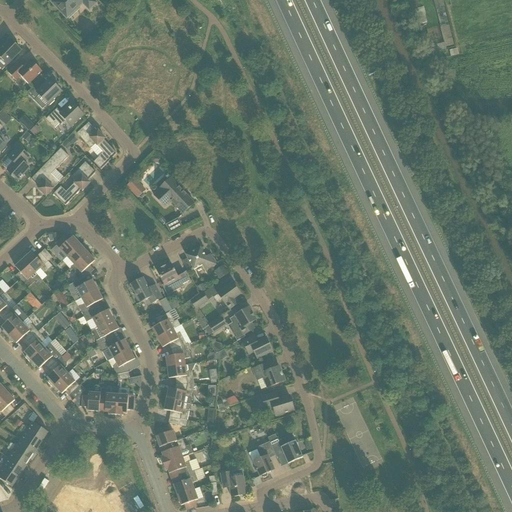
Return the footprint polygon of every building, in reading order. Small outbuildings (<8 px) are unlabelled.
[(89,11),(97,3),(93,0),(55,0),(52,3),(67,19),(83,4),(89,11)] [(444,7),(442,0),(432,0),(435,9),(444,7)] [(0,58),(7,66),(7,65),(21,51),(10,40),(0,49),(0,58)] [(16,81),(17,80),(21,77),(29,85),(42,72),(39,69),(40,68),(35,63),(34,64),(31,61),(24,68),(19,63),(8,73),(16,81)] [(34,101),(36,99),(39,96),(48,105),(48,104),(50,106),(55,101),(53,100),(61,92),(50,80),(38,92),(33,87),(27,94),(34,101)] [(71,127),(84,115),(72,103),(62,113),(57,109),(46,119),(55,128),(59,124),(61,127),(66,122),(71,127)] [(34,126),(28,121),(23,126),(29,132),(34,126)] [(94,162),(101,170),(117,154),(104,140),(105,139),(98,131),(96,132),(89,123),(77,134),(91,149),(98,158),(94,162)] [(41,131),(36,127),(31,131),(36,136),(41,131)] [(27,133),(22,138),(28,143),(33,138),(27,133)] [(69,139),(74,145),(77,141),(73,135),(69,139)] [(68,141),(63,146),(68,150),(72,145),(68,141)] [(24,163),(30,157),(19,147),(8,158),(14,163),(7,171),(18,181),(29,168),(24,163)] [(56,170),(69,156),(61,149),(31,180),(39,188),(38,189),(46,197),(59,183),(51,175),(56,170)] [(61,187),(53,195),(65,206),(81,190),(82,191),(90,183),(88,181),(96,173),(85,163),(71,178),(76,182),(66,192),(61,187)] [(195,204),(171,178),(159,189),(160,190),(154,196),(165,207),(171,202),(183,215),(195,204)] [(126,187),(138,199),(146,191),(135,179),(126,187)] [(169,233),(182,227),(177,219),(165,225),(169,233)] [(49,235),(50,242),(54,241),(53,239),(59,238),(58,233),(52,234),(52,235),(49,235)] [(67,257),(80,245),(73,237),(68,241),(64,237),(55,245),(67,257)] [(74,265),(88,253),(86,251),(87,250),(84,246),(82,247),(80,245),(67,257),(74,265)] [(186,256),(194,270),(203,265),(206,272),(219,266),(210,255),(205,258),(201,248),(186,256)] [(53,258),(45,249),(40,253),(48,262),(53,258)] [(48,262),(40,253),(36,257),(32,252),(29,255),(27,253),(22,258),(36,273),(40,269),(45,274),(53,267),(48,262)] [(79,281),(84,278),(88,276),(94,270),(90,266),(95,261),(88,253),(74,265),(78,270),(75,272),(75,277),(79,281)] [(36,273),(22,258),(16,263),(18,265),(15,267),(19,272),(15,276),(27,289),(35,282),(31,278),(36,273)] [(188,282),(188,280),(182,269),(176,273),(171,264),(166,266),(165,267),(162,268),(161,269),(157,271),(169,294),(182,287),(181,285),(188,282)] [(195,269),(198,275),(205,272),(202,266),(195,269)] [(214,272),(219,280),(228,274),(223,266),(214,272)] [(81,299),(98,290),(96,288),(98,287),(96,282),(94,283),(92,280),(86,283),(84,278),(79,281),(73,284),(81,299)] [(149,289),(143,279),(131,285),(136,295),(134,296),(138,302),(139,301),(141,303),(146,300),(148,306),(162,298),(155,286),(149,289)] [(69,285),(64,280),(59,285),(64,289),(69,285)] [(235,298),(240,295),(232,284),(218,294),(213,298),(217,303),(221,299),(225,305),(226,305),(230,310),(239,304),(235,298)] [(204,285),(197,289),(200,294),(206,291),(206,290),(204,285)] [(84,317),(100,308),(97,303),(103,300),(98,290),(81,299),(84,304),(79,307),(84,317)] [(30,293),(25,297),(36,309),(41,305),(30,293)] [(56,296),(63,308),(69,305),(62,293),(56,296)] [(195,309),(195,310),(208,301),(203,293),(190,302),(189,303),(193,310),(195,309)] [(0,316),(2,319),(11,311),(0,298),(0,316)] [(166,315),(169,313),(172,311),(165,299),(159,302),(166,315)] [(169,304),(170,305),(173,310),(180,307),(177,302),(175,302),(169,304)] [(183,308),(186,314),(191,311),(188,305),(183,308)] [(11,311),(2,319),(6,323),(1,328),(4,330),(2,332),(7,337),(22,324),(28,318),(17,306),(11,311)] [(97,329),(114,320),(108,310),(102,313),(100,308),(84,317),(87,323),(93,319),(97,329)] [(251,323),(256,320),(251,312),(250,313),(247,309),(235,316),(230,319),(233,324),(238,321),(242,328),(240,329),(244,335),(254,329),(251,323)] [(152,329),(157,338),(174,330),(180,326),(178,320),(174,322),(169,313),(166,315),(156,320),(155,320),(158,326),(152,329)] [(73,314),(67,317),(70,323),(76,320),(73,314)] [(70,324),(64,318),(58,323),(64,329),(70,324)] [(214,333),(225,326),(220,319),(205,329),(209,335),(213,332),(214,333)] [(96,341),(100,347),(114,339),(111,334),(119,330),(114,320),(97,329),(92,332),(97,341),(96,341)] [(22,324),(7,337),(12,343),(14,341),(16,344),(21,340),(25,344),(38,332),(31,324),(26,328),(22,324)] [(168,345),(171,350),(189,345),(189,344),(187,345),(180,333),(176,335),(174,330),(157,338),(163,348),(168,345)] [(45,340),(38,332),(25,344),(29,348),(24,353),(27,356),(25,357),(30,363),(45,349),(41,344),(45,340)] [(257,359),(273,352),(266,338),(257,343),(254,337),(243,342),(249,355),(254,352),(257,359)] [(108,361),(114,359),(130,350),(124,340),(116,345),(114,339),(100,347),(103,353),(103,352),(107,361),(108,361)] [(207,354),(209,361),(227,357),(223,341),(213,344),(215,352),(207,354)] [(48,369),(62,356),(51,344),(45,349),(30,363),(35,368),(37,366),(39,369),(44,365),(48,369)] [(191,358),(189,345),(171,350),(171,351),(172,356),(166,357),(167,368),(185,366),(184,359),(191,358)] [(130,350),(114,359),(116,364),(113,368),(117,375),(128,373),(130,371),(127,364),(135,360),(130,350)] [(66,367),(67,362),(62,356),(48,369),(52,374),(47,378),(50,381),(48,382),(53,388),(68,374),(64,369),(66,367)] [(176,384),(194,385),(192,371),(195,364),(185,366),(167,368),(169,379),(175,378),(176,384)] [(268,388),(285,382),(279,367),(269,371),(266,364),(253,370),(257,381),(264,378),(268,388)] [(129,373),(128,373),(117,375),(118,381),(130,379),(129,373)] [(70,394),(79,387),(68,374),(53,388),(58,393),(59,392),(62,394),(67,390),(70,394)] [(131,377),(130,385),(141,385),(141,377),(131,377)] [(0,399),(9,391),(4,386),(3,387),(0,384),(0,399)] [(169,389),(166,400),(192,405),(192,398),(194,385),(176,384),(175,390),(169,389)] [(86,391),(81,385),(79,387),(70,394),(75,400),(86,391)] [(116,416),(117,395),(111,395),(111,389),(101,389),(100,394),(100,406),(105,406),(105,412),(109,413),(109,415),(116,416)] [(14,396),(9,391),(0,399),(0,411),(5,418),(14,410),(10,405),(15,401),(12,398),(14,396)] [(99,412),(100,406),(100,394),(89,393),(89,396),(83,396),(82,407),(81,407),(88,408),(88,411),(99,412)] [(276,416),(294,411),(290,396),(278,400),(276,393),(262,398),(265,409),(273,407),(276,416)] [(128,396),(117,395),(116,416),(123,416),(123,414),(127,414),(127,411),(133,411),(134,397),(128,396)] [(169,418),(181,420),(187,421),(189,411),(192,406),(192,405),(166,400),(164,411),(171,412),(169,418)] [(180,426),(181,420),(169,418),(168,424),(180,426)] [(48,433),(33,423),(30,427),(23,425),(21,428),(42,442),(48,433)] [(160,448),(166,446),(177,441),(173,431),(170,432),(168,427),(157,430),(159,436),(156,437),(160,448)] [(255,429),(258,435),(264,432),(261,427),(255,429)] [(37,448),(42,442),(21,428),(19,431),(24,437),(21,441),(35,450),(36,448),(37,448)] [(299,460),(303,458),(300,451),(296,441),(281,448),(275,434),(268,438),(270,442),(275,455),(277,458),(284,455),(286,461),(290,459),(292,463),(299,459),(299,460)] [(161,458),(163,465),(188,456),(188,455),(193,453),(189,445),(185,447),(183,439),(177,441),(166,446),(168,451),(162,453),(163,457),(161,458)] [(11,443),(9,446),(30,460),(34,453),(33,453),(35,450),(21,441),(18,445),(11,443)] [(253,462),(260,477),(261,476),(263,478),(264,478),(266,477),(267,476),(267,474),(275,470),(269,458),(275,455),(270,442),(259,447),(257,450),(260,455),(260,456),(261,459),(253,462)] [(25,466),(30,460),(9,446),(7,449),(12,455),(9,459),(23,468),(24,466),(25,466)] [(176,472),(178,478),(194,471),(192,472),(189,462),(190,462),(188,456),(163,465),(166,471),(168,471),(169,474),(176,472)] [(23,468),(9,459),(7,463),(0,461),(0,466),(18,478),(22,471),(21,471),(23,468)] [(0,479),(12,487),(18,478),(0,466),(0,473),(0,479)] [(173,485),(177,496),(194,490),(192,483),(198,481),(194,471),(178,478),(180,483),(173,485)] [(221,474),(223,489),(230,488),(231,498),(246,495),(246,493),(247,492),(246,486),(245,486),(243,477),(233,478),(232,473),(221,474)] [(210,484),(212,495),(218,494),(216,483),(210,484)] [(186,511),(196,507),(197,507),(195,501),(198,500),(194,490),(177,496),(181,506),(184,505),(186,511)]
